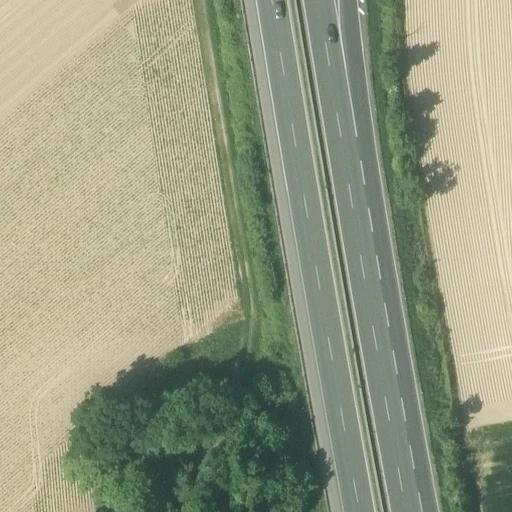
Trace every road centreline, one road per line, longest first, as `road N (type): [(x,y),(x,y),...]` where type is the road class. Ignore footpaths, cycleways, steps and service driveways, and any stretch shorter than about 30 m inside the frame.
road 1 (motorway): [(271,0),(359,511)]
road 2 (motorway): [(406,511),(353,217)]
road 3 (track): [(194,0),(242,274)]
road 4 (motorway): [(353,217),(317,0)]
road 5 (motorway): [(353,217),(348,0)]
